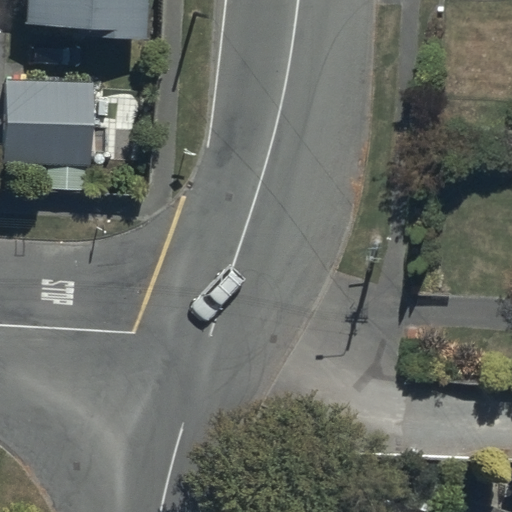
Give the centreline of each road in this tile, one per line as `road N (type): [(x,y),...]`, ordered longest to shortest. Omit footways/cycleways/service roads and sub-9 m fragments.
road 1 (unclassified): [(294,0),(283,97),(210,339)]
road 2 (tertiary): [(210,339),(0,326)]
road 3 (tertiary): [(163,511),(210,339)]
